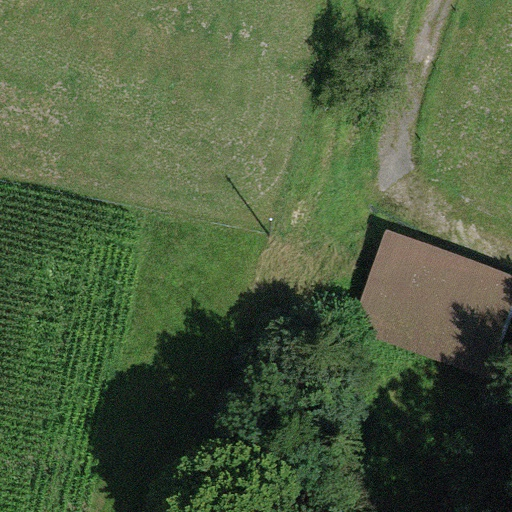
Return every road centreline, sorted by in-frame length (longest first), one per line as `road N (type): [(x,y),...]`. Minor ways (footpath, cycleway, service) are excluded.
road 1 (track): [(152,511),(222,334),(319,230),(395,187)]
road 2 (track): [(395,187),(511,247)]
